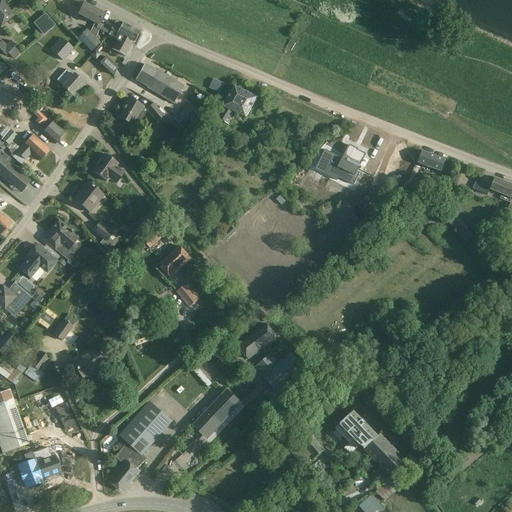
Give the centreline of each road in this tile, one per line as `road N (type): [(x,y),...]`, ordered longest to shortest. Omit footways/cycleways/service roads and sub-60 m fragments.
road 1 (residential): [(511,176),(161,34)]
road 2 (residential): [(0,252),(127,67),(161,34)]
